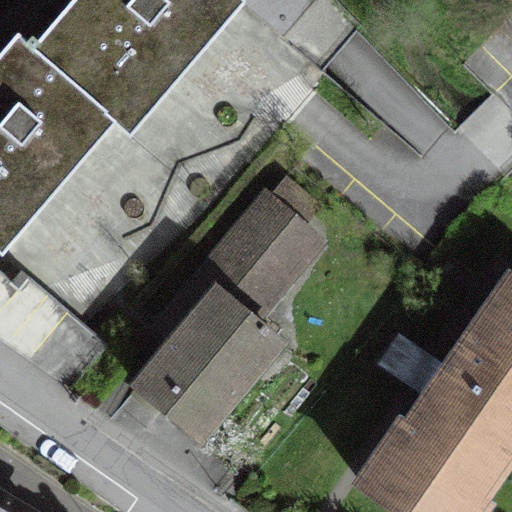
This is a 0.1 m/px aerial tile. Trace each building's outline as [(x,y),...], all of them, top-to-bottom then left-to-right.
[(72,0),(29,48),(105,116),(119,128),(234,0),(72,0)] [(0,232),(105,116),(29,48),(16,36),(0,53),(0,232)] [(341,265),(262,194),(98,375),(177,446),(341,265)] [(504,511),(511,501),(511,293),(499,284),(346,503),(359,511),(504,511)] [(0,511),(18,511),(0,501),(0,511)]
